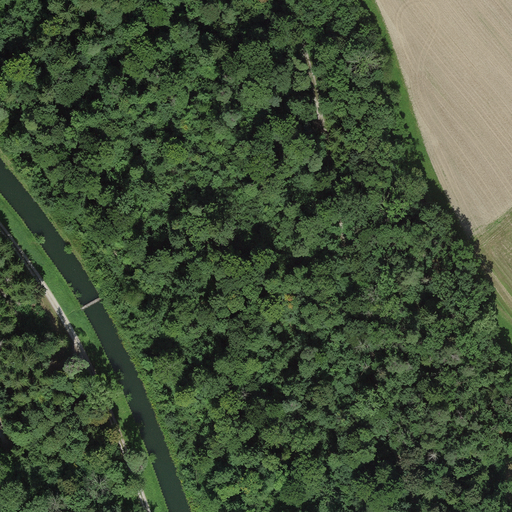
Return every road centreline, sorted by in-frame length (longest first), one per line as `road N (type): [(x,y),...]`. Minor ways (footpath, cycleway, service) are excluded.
road 1 (track): [(289,0),(302,21),(386,426),(424,511)]
road 2 (track): [(147,511),(100,381),(0,223)]
